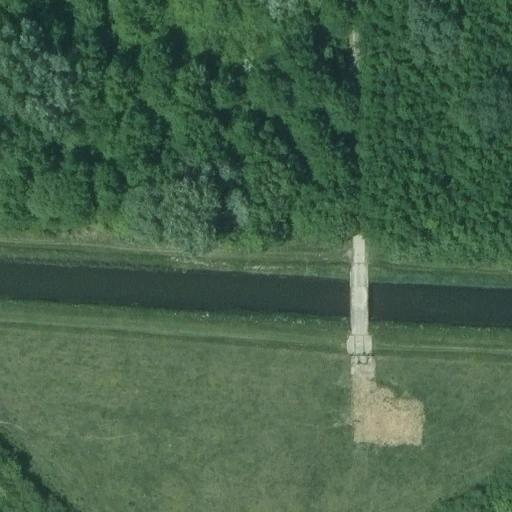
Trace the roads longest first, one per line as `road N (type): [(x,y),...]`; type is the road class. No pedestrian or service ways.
road 1 (track): [(0,319),(359,343)]
road 2 (track): [(357,260),(0,242)]
road 3 (track): [(343,0),(346,227),(357,260)]
road 4 (track): [(359,343),(365,511)]
road 5 (track): [(510,264),(357,260)]
road 6 (track): [(511,349),(359,343)]
